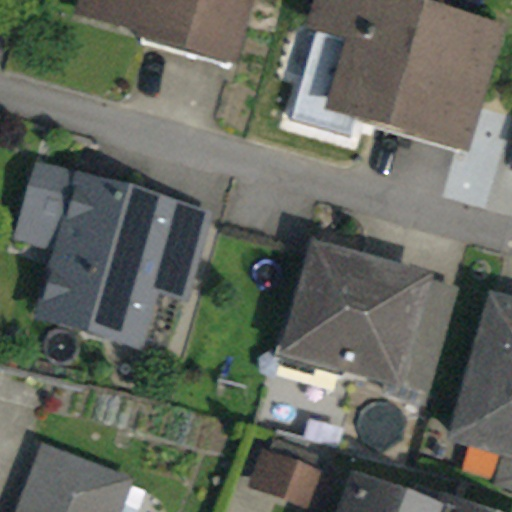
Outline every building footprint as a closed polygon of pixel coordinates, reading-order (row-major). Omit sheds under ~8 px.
[(239,0),(81,0),(76,18),(222,59),(239,0)] [(459,162),(491,41),(415,22),(419,6),(394,0),(325,0),(316,39),(350,48),(329,128),(459,162)] [(193,211),(45,172),(28,236),(57,243),(40,308),(125,330),(138,278),(172,287),(193,211)] [(416,283),(316,256),(291,348),(391,375),(416,283)] [(511,306),(495,302),(459,425),(511,439),(511,306)] [(310,511),(323,478),(270,458),(249,511),(310,511)] [(35,511),(118,511),(122,502),(51,474),(35,511)]
